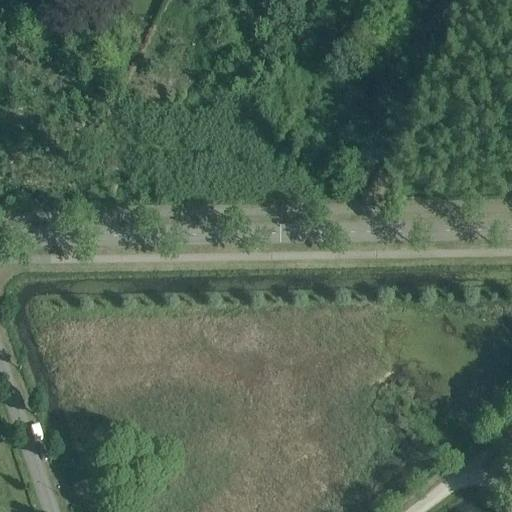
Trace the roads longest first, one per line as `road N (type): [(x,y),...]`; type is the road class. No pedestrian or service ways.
road 1 (unclassified): [(0,237),(511,232)]
road 2 (unclassified): [(46,511),(0,375)]
